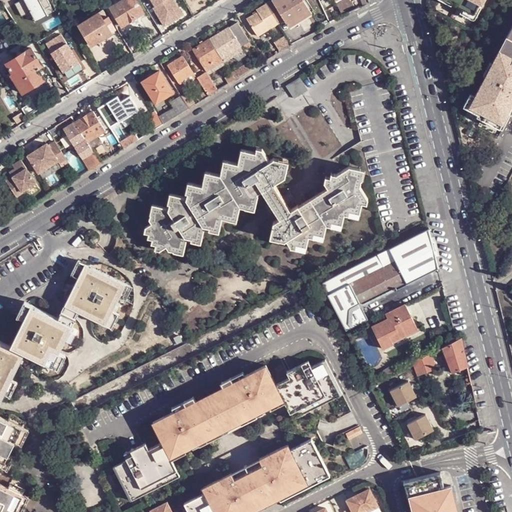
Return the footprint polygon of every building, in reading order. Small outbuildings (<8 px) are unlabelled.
[(135,0),(124,0),(111,9),(122,27),(123,26),(130,22),(143,13),(135,0)] [(154,8),(165,27),(184,15),(174,0),(151,0),(156,7),(154,8)] [(279,25),(280,26),(286,22),(289,24),(310,10),(303,0),(277,0),(267,6),(279,25)] [(345,8),(353,4),(350,0),(345,0),(341,2),(345,8)] [(444,0),(444,1),(454,6),(455,5),(465,10),(464,11),(476,18),(485,0),(444,0)] [(267,6),(264,8),(246,20),(258,39),(275,28),(279,25),(267,6)] [(310,10),(289,24),(291,29),(314,15),(310,10)] [(99,13),(79,25),(91,46),(111,34),(106,26),(103,20),(99,13)] [(108,17),(103,20),(106,26),(112,23),(108,17)] [(133,26),(130,22),(123,26),(126,31),(133,26)] [(240,23),(230,28),(241,48),(251,42),(240,23)] [(275,28),(278,34),(283,31),(280,26),(279,25),(275,28)] [(230,28),(211,40),(222,57),(223,59),(241,48),(230,28)] [(61,35),(46,45),(64,73),(79,64),(61,35)] [(273,46),(278,55),(292,46),(287,37),(273,46)] [(211,40),(195,50),(205,67),(214,61),(222,57),(211,40)] [(511,44),(507,55),(502,53),(495,67),(497,68),(487,87),(484,85),(472,109),(505,126),(511,112),(511,44)] [(31,49),(26,52),(37,70),(42,67),(31,49)] [(26,52),(6,64),(15,80),(14,82),(22,94),(43,81),(37,70),(26,52)] [(184,57),(169,66),(180,83),(180,82),(183,81),(191,76),(195,74),(184,57)] [(222,57),(214,61),(218,66),(225,62),(223,59),(222,57)] [(255,60),(251,63),(252,65),(255,69),(260,67),(255,60)] [(237,81),(255,69),(252,65),(234,77),(237,81)] [(161,72),(144,82),(157,104),(174,93),(161,72)] [(207,94),(217,87),(208,74),(198,80),(206,93),(207,94)] [(183,81),(184,83),(184,85),(194,80),(191,76),(183,81)] [(288,84),(293,96),(307,90),(302,78),(288,84)] [(217,87),(207,94),(209,98),(220,91),(217,87)] [(197,105),(190,94),(183,98),(187,105),(190,110),(197,105)] [(118,98),(100,109),(103,115),(111,127),(112,129),(130,117),(118,98)] [(175,103),(180,109),(161,120),(165,126),(190,110),(187,105),(183,98),(175,103)] [(94,113),(76,124),(88,144),(98,138),(107,132),(106,131),(98,118),(94,113)] [(156,114),(148,119),(156,131),(164,127),(156,114)] [(103,115),(98,118),(106,131),(111,127),(103,115)] [(76,124),(66,130),(92,171),(102,165),(99,160),(94,153),(91,148),(88,144),(76,124)] [(122,146),(125,151),(140,141),(137,137),(122,146)] [(98,138),(88,144),(91,148),(101,143),(98,138)] [(48,144),(28,156),(40,175),(59,163),(60,164),(67,160),(56,141),(49,146),(48,144)] [(367,167),(352,163),(339,171),(335,170),(334,174),(329,173),(327,178),(331,183),(303,201),(302,204),(300,202),(294,207),(276,179),(288,172),(291,157),(276,154),(272,157),(264,145),(259,144),(258,148),(244,146),(240,160),(226,157),(223,171),(208,169),(204,182),(190,179),(187,193),(172,190),(169,205),(155,202),(152,211),(154,212),(152,216),(155,220),(148,224),(147,230),(152,231),(151,235),(155,236),(155,241),(159,242),(158,247),(162,248),(169,243),(171,248),(176,247),(176,249),(186,250),(189,236),(203,239),(207,225),(221,228),(225,214),(239,217),(242,202),(257,205),(260,191),(259,190),(265,187),(283,214),(276,219),(273,234),(287,237),(287,236),(289,235),(294,244),(298,244),(308,247),(312,232),(316,233),(317,233),(326,236),(329,221),(334,222),(335,221),(344,225),(347,210),(362,213),(365,198),(369,199),(371,195),(363,183),(364,176),(366,176),(367,167)] [(99,160),(102,165),(125,151),(122,146),(99,160)] [(10,171),(3,176),(18,200),(25,195),(24,194),(37,185),(23,161),(14,166),(17,170),(18,172),(13,175),(11,173),(10,171)] [(426,230),(323,284),(347,332),(369,321),(363,308),(439,270),(437,262),(426,230)] [(80,275),(67,302),(81,309),(115,326),(122,312),(115,308),(121,295),(128,282),(79,258),(73,271),(80,275)] [(128,282),(121,295),(128,298),(135,285),(128,282)] [(13,344),(27,350),(61,367),(68,353),(61,350),(77,317),(63,311),(61,316),(26,299),(19,312),(27,316),(13,344)] [(81,309),(67,302),(64,309),(77,315),(81,309)] [(421,331),(408,305),(389,314),(391,317),(374,326),(386,350),(396,345),(395,344),(421,331)] [(0,403),(0,404),(7,391),(13,378),(27,350),(13,344),(0,336),(0,403)] [(468,368),(462,339),(442,348),(452,374),(468,368)] [(436,369),(430,354),(422,358),(428,372),(436,369)] [(415,361),(420,375),(428,372),(422,358),(415,361)] [(290,378),(277,385),(285,401),(287,405),(291,413),(320,398),(322,403),(328,399),(326,395),(341,387),(326,359),(312,366),(311,365),(299,371),(300,372),(290,378)] [(287,372),(290,378),(300,372),(299,371),(311,365),(309,361),(287,372)] [(227,389),(213,397),(231,434),(245,427),(243,422),(264,411),(271,408),(285,401),(277,385),(267,365),(247,376),(234,382),(232,379),(224,383),(227,389)] [(245,372),(232,379),(234,382),(247,376),(245,372)] [(13,378),(7,391),(13,394),(19,381),(13,378)] [(417,397),(409,381),(390,391),(398,406),(417,397)] [(341,387),(326,395),(328,399),(329,400),(343,393),(341,387)] [(155,423),(165,442),(173,458),(187,451),(193,448),(215,436),(218,441),(231,434),(213,397),(199,404),(195,398),(185,403),(187,406),(175,412),(155,423)] [(320,398),(291,413),(294,419),(322,404),(322,403),(320,398)] [(285,401),(271,408),(273,412),(287,405),(285,401)] [(185,403),(173,409),(175,412),(187,406),(185,403)] [(264,411),(243,422),(245,427),(246,428),(267,417),(264,411)] [(0,474),(5,465),(11,451),(17,439),(24,443),(31,429),(23,425),(11,418),(0,413),(0,474)] [(11,418),(23,425),(26,420),(13,414),(11,418)] [(434,430),(426,414),(408,424),(416,440),(434,430)] [(361,426),(347,432),(351,438),(364,432),(361,426)] [(427,439),(430,448),(441,444),(438,435),(427,439)] [(215,436),(193,448),(196,454),(218,442),(218,441),(215,436)] [(264,463),(250,470),(265,499),(278,492),(279,495),(301,483),(307,480),(329,469),(313,438),(292,449),(290,444),(261,458),(264,463)] [(130,461),(115,468),(129,496),(144,489),(146,493),(153,489),(151,485),(179,471),(175,462),(173,458),(165,442),(151,449),(142,454),(141,452),(129,458),(130,461)] [(127,454),(129,458),(141,452),(142,454),(151,449),(148,443),(127,454)] [(11,451),(5,465),(10,467),(16,454),(11,451)] [(187,451),(173,458),(175,462),(189,455),(187,451)] [(329,469),(307,480),(310,486),(332,474),(329,469)] [(207,492),(186,503),(191,511),(244,511),(252,508),(251,506),(265,499),(250,470),(233,479),(231,474),(205,488),(207,492)] [(449,470),(443,472),(447,487),(453,485),(449,470)] [(179,471),(151,485),(153,489),(154,491),(182,476),(179,471)] [(443,472),(413,480),(419,510),(416,511),(452,511),(459,509),(453,485),(447,487),(443,472)] [(406,481),(414,511),(416,511),(419,510),(413,480),(406,481)] [(0,511),(15,511),(18,507),(25,511),(31,497),(25,493),(27,489),(14,482),(11,487),(0,481),(0,511)] [(301,483),(279,495),(282,500),(304,489),(301,483)] [(144,489),(129,496),(133,502),(147,494),(146,493),(144,489)] [(346,511),(367,511),(380,506),(371,489),(348,500),(353,509),(346,511)] [(172,511),(168,503),(153,511),(152,511),(172,511)]
